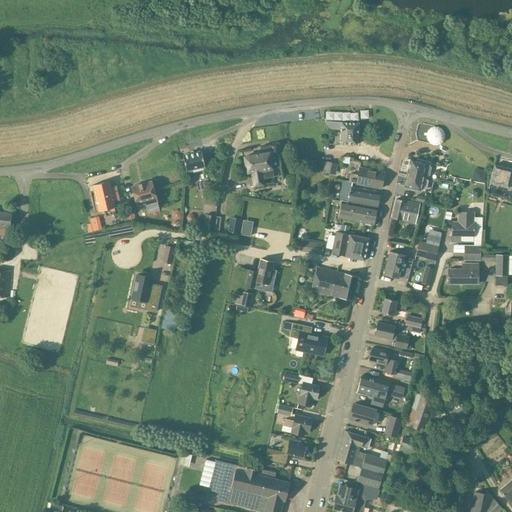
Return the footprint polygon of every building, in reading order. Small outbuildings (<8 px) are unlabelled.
[(358,123),(341,122),(340,144),(357,145),(358,123)] [(443,144),(445,129),(429,126),(427,141),(443,144)] [(205,166),(202,151),(183,155),(186,170),(205,166)] [(270,152),(244,157),(247,172),(249,172),(251,186),(266,183),(265,176),(273,175),(272,168),(270,152)] [(411,160),(408,173),(423,176),(433,178),(436,165),(432,164),(430,161),(417,158),(416,161),(411,160)] [(323,172),(329,173),(331,162),(325,161),(323,172)] [(511,174),(511,169),(494,165),(490,183),(509,187),(511,174)] [(349,181),(348,182),(351,183),(381,188),(384,172),(360,168),(358,175),(350,173),(349,181)] [(423,176),(408,173),(406,186),(424,190),(431,191),(433,178),(423,176)] [(111,187),(109,181),(92,185),(99,211),(100,211),(101,214),(104,213),(103,210),(110,208),(111,211),(115,211),(114,208),(116,207),(114,201),(119,200),(116,186),(111,187)] [(151,181),(131,187),(137,205),(145,203),(145,205),(146,205),(148,212),(159,209),(156,201),(157,201),(151,181)] [(340,201),(341,201),(348,202),(377,207),(380,193),(350,187),(351,183),(348,182),(343,181),(340,201)] [(421,203),(396,198),(392,218),(401,220),(416,223),(421,203)] [(348,202),(341,201),(338,217),(374,224),(377,207),(348,202)] [(0,234),(7,235),(7,227),(10,228),(12,213),(0,212),(0,234)] [(464,245),(464,253),(481,254),(481,246),(483,217),(474,217),(474,212),(459,212),(458,222),(452,222),(452,242),(461,242),(461,236),(474,236),(474,245),(464,245)] [(205,215),(203,228),(214,230),(215,216),(205,215)] [(231,219),(228,233),(238,235),(241,221),(231,219)] [(368,239),(336,232),(331,254),(364,260),(368,239)] [(424,250),(426,243),(419,241),(415,256),(427,259),(429,251),(424,250)] [(435,261),(439,247),(426,243),(424,250),(429,251),(427,259),(435,261)] [(301,244),(299,251),(312,253),(322,255),(323,248),(313,246),(301,244)] [(162,262),(171,264),(175,247),(165,246),(162,262)] [(390,251),(387,263),(411,269),(413,259),(404,257),(405,255),(390,251)] [(495,261),(495,275),(496,275),(507,276),(507,274),(511,274),(511,255),(508,255),(496,255),(495,261)] [(257,271),(249,269),(245,286),(254,288),(256,282),(268,285),(274,262),(260,259),(257,271)] [(411,269),(387,263),(384,275),(398,279),(399,277),(408,279),(411,269)] [(478,284),(478,264),(462,264),(462,270),(448,270),(448,284),(478,284)] [(431,284),(434,267),(425,265),(422,282),(431,284)] [(331,295),(336,272),(316,267),(311,291),(331,295)] [(10,271),(0,269),(0,297),(7,298),(10,271)] [(113,301),(117,272),(105,270),(101,299),(113,301)] [(336,272),(331,295),(339,297),(339,298),(351,301),(357,276),(344,273),(344,274),(336,272)] [(132,298),(132,299),(146,302),(144,310),(156,312),(161,290),(150,287),(150,286),(151,283),(152,278),(137,275),(132,298)] [(253,294),(243,292),(240,305),(248,307),(250,307),(253,294)] [(407,303),(385,298),(382,312),(393,315),(395,309),(405,312),(407,303)] [(160,327),(174,330),(180,310),(166,306),(160,327)] [(296,307),(294,315),(303,318),(305,309),(296,307)] [(422,319),(407,315),(405,325),(420,328),(422,319)] [(293,322),(291,330),(300,332),(296,350),(323,356),(327,338),(310,334),(311,326),(293,322)] [(409,337),(393,333),(395,326),(378,322),(375,335),(395,340),(394,346),(406,349),(409,337)] [(143,331),(141,341),(143,342),(153,344),(155,334),(146,332),(143,331)] [(368,359),(369,359),(369,361),(386,365),(384,372),(395,375),(398,361),(387,359),(389,352),(372,348),(371,354),(369,353),(368,359)] [(410,373),(397,370),(396,375),(409,378),(410,373)] [(299,375),(285,372),(283,381),(297,384),(299,375)] [(389,383),(361,375),(357,393),(373,397),(371,404),(382,407),(386,393),(401,398),(404,388),(389,384),(389,383)] [(463,379),(455,385),(459,390),(467,383),(463,379)] [(319,386),(303,382),(298,403),(311,407),(313,398),(316,399),(319,386)] [(417,394),(405,425),(402,434),(408,436),(411,427),(425,432),(433,412),(437,401),(417,394)] [(293,408),(279,404),(277,413),(291,416),(293,408)] [(376,411),(353,404),(349,419),(371,426),(376,411)] [(285,419),(283,426),(292,428),(291,433),(304,436),(305,431),(309,432),(312,419),(295,415),(293,421),(285,419)] [(402,419),(389,416),(384,434),(397,438),(402,419)] [(380,488),(386,460),(363,453),(358,452),(360,446),(362,447),(365,437),(345,431),(340,446),(341,447),(336,460),(362,468),(357,483),(380,488)] [(418,441),(403,435),(399,446),(400,446),(396,457),(403,460),(405,454),(412,457),(413,455),(418,457),(421,448),(417,446),(418,441)] [(307,447),(305,446),(305,444),(290,441),(290,437),(284,436),(282,443),(283,444),(281,451),(267,448),(265,459),(286,464),(288,454),(303,457),(304,451),(307,450),(307,447)] [(189,465),(192,453),(183,451),(179,463),(189,465)] [(228,503),(237,465),(215,460),(208,490),(219,493),(217,500),(228,503)] [(237,465),(228,503),(264,511),(263,511),(280,511),(283,501),(284,501),(289,482),(274,479),(275,473),(246,466),(246,467),(237,465)] [(511,479),(499,491),(509,502),(511,499),(511,479)] [(336,495),(332,509),(346,511),(361,511),(362,507),(364,508),(366,500),(362,499),(363,493),(379,496),(381,490),(378,489),(365,486),(363,491),(340,486),(338,496),(336,495)] [(492,495),(475,491),(470,511),(490,511),(494,511),(501,507),(494,499),(490,502),(492,495)] [(60,511),(63,505),(52,502),(49,511),(60,511)]
